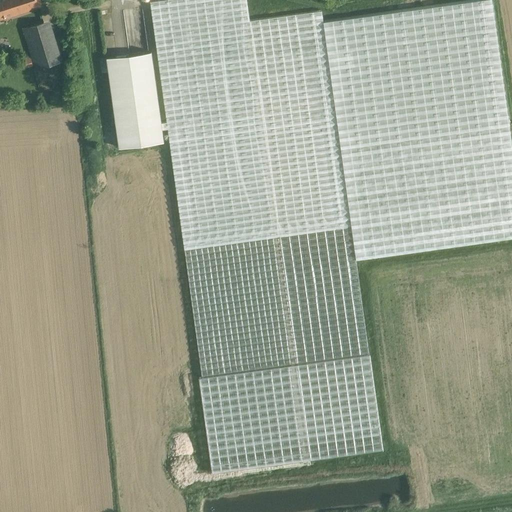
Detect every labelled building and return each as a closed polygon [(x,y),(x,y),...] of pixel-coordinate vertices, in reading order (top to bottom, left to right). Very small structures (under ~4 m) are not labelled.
[(43,6),(40,0),(0,0),(0,14),(2,14),(3,18),(43,6)] [(167,121),(161,122),(162,129),(168,128),(202,376),(199,376),(212,472),(383,448),(357,258),(511,236),(511,138),(493,0),(472,0),(323,20),(322,10),(249,20),(246,0),(158,0),(151,1),(167,121)] [(56,62),(44,21),(24,28),(37,68),(56,62)] [(164,140),(162,129),(161,122),(152,51),(99,58),(101,72),(108,71),(119,147),(164,140)] [(33,65),(30,56),(19,60),(21,68),(33,65)]
